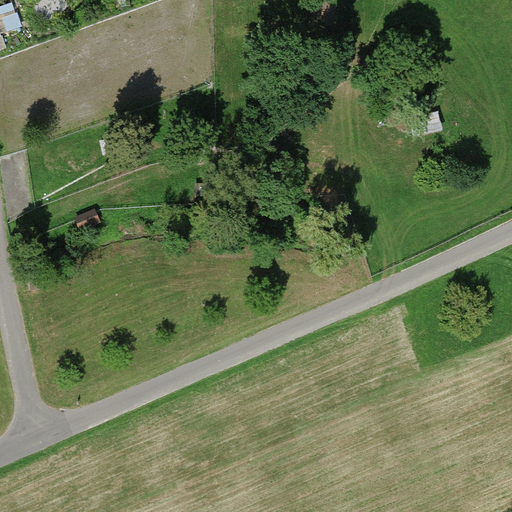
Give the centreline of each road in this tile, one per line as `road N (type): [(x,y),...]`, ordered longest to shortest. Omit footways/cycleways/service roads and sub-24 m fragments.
road 1 (unclassified): [(511,231),(34,439)]
road 2 (residential): [(34,439),(0,250)]
